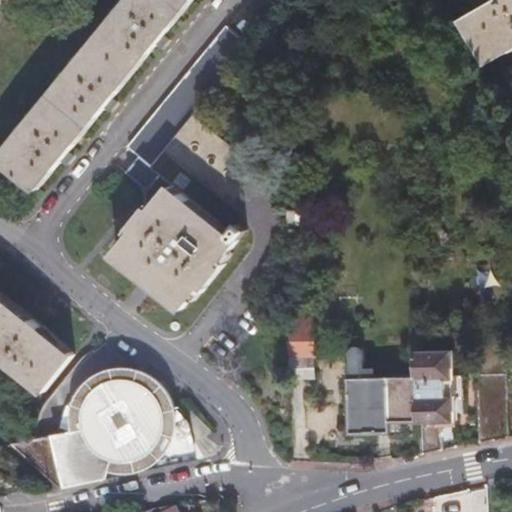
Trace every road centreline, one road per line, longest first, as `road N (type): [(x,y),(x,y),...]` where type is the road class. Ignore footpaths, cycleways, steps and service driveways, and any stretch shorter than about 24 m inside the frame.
road 1 (residential): [(301,511),(278,490),(238,479),(88,511)]
road 2 (secondary): [(301,511),(511,459)]
road 3 (unknown): [(215,393),(334,233)]
